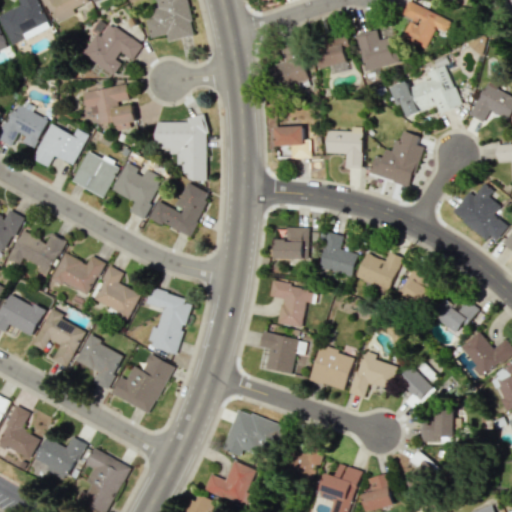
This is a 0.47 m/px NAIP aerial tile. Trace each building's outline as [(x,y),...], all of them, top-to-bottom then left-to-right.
[(0,14),(0,18),(12,45),(50,27),(38,0),(17,0),(20,5),(0,14)] [(89,1),(88,0),(43,0),(54,23),(76,13),(73,8),(89,1)] [(150,37),(166,34),(167,40),(194,35),(187,0),(157,0),(159,7),(152,9),(153,18),(146,19),(150,37)] [(402,37),(426,48),(435,27),(447,32),(452,20),(407,1),(402,14),(410,17),(402,37)] [(83,53),(114,74),(125,58),(131,62),(143,44),(109,22),(100,37),(96,34),(83,53)] [(356,34),(364,70),(398,62),(390,28),(377,31),(377,29),(356,34)] [(481,52),(487,37),(472,31),(466,46),(481,52)] [(331,71),(348,68),(346,45),(349,44),(348,33),(332,35),(333,45),(317,47),(320,67),(330,66),(331,71)] [(309,80),(299,43),(280,48),(283,62),(271,65),(277,88),(309,80)] [(461,104),(445,64),(427,72),(429,79),(409,87),(407,81),(391,87),(398,105),(402,104),(407,116),(436,105),(439,113),(461,104)] [(469,115),(483,122),(489,111),(510,121),(511,117),(511,94),(486,82),(469,115)] [(85,91),(89,114),(98,113),(100,124),(116,121),(118,133),(132,130),(131,122),(136,121),(133,103),(119,106),(118,101),(130,99),(128,84),(85,91)] [(48,118),(16,105),(10,122),(4,119),(0,129),(0,139),(15,146),(18,140),(36,148),(48,118)] [(206,178),(206,115),(188,115),(188,122),(156,122),(156,148),(170,148),(170,153),(177,153),(177,164),(182,164),(182,178),(206,178)] [(74,164),(89,133),(77,128),(74,134),(50,123),(33,158),(49,166),(55,155),(74,164)] [(276,145),(291,145),(291,158),(311,157),(310,139),(304,139),(303,125),(275,126),(276,145)] [(327,152),(345,153),(345,167),(361,168),(362,126),(352,126),(351,131),(327,130),(327,152)] [(369,174),(410,186),(422,146),(416,144),(419,135),(402,130),(399,140),(394,139),(391,150),(385,148),(382,157),(374,155),(369,174)] [(511,143),(496,144),(496,161),(511,161),(511,180),(511,179),(511,143)] [(104,197),(119,166),(86,151),(72,181),(104,197)] [(113,191),(134,200),(129,212),(145,219),(163,178),(125,162),(113,191)] [(150,218),(190,236),(211,192),(187,181),(175,207),(158,199),(150,218)] [(451,213),(486,239),(489,235),(496,240),(507,224),(494,214),(500,205),(488,196),(493,189),(484,182),(474,195),(468,190),(451,213)] [(0,250),(5,253),(23,216),(9,209),(5,216),(0,213),(0,250)] [(275,238),(275,258),(308,259),(309,227),(287,226),(286,239),(275,238)] [(65,239),(51,233),(47,242),(21,230),(9,259),(20,264),(23,258),(39,265),(36,271),(48,276),(65,239)] [(320,269),(353,275),(358,252),(341,249),(344,234),(327,231),(320,269)] [(511,231),(503,244),(511,250),(511,231)] [(51,279),(63,285),(63,283),(89,295),(104,261),(91,255),(87,262),(64,251),(51,279)] [(356,277),(378,286),(375,292),(386,296),(400,263),(387,258),(385,261),(366,253),(356,277)] [(123,271),(108,264),(91,300),(129,318),(141,293),(118,282),(123,271)] [(431,306),(437,286),(427,283),(430,272),(411,266),(402,297),(431,306)] [(278,323),(302,327),(306,301),(315,303),(317,289),(272,281),(270,296),(282,298),(278,323)] [(177,354),(191,299),(150,289),(147,303),(163,307),(158,327),(153,326),(148,346),(177,354)] [(8,325),(33,335),(44,309),(7,293),(0,309),(0,328),(6,331),(8,325)] [(478,308),(468,300),(461,309),(445,298),(433,315),(460,334),(478,308)] [(67,366),(86,328),(50,310),(32,344),(44,350),(49,339),(59,344),(52,359),(67,366)] [(460,346),(476,366),(473,369),(481,378),(509,354),(511,356),(511,355),(511,345),(505,338),(493,348),(479,331),(460,346)] [(107,388),(124,353),(88,335),(76,360),(99,371),(93,382),(107,388)] [(343,390),(355,356),(320,344),(309,379),(343,390)] [(350,393),(364,397),(368,382),(389,389),(396,365),(375,358),(377,354),(363,350),(350,393)] [(110,393),(149,413),(174,365),(150,353),(142,369),(133,365),(126,379),(119,376),(110,393)] [(511,364),(490,375),(507,410),(511,407),(511,364)] [(436,388),(414,365),(400,379),(414,393),(406,400),(415,409),(436,388)] [(0,417),(9,399),(0,394),(0,417)] [(0,444),(30,459),(40,437),(22,429),(30,411),(15,405),(0,437),(0,444)] [(223,448),(241,455),(243,450),(260,456),(263,447),(277,452),(286,426),(237,409),(223,448)] [(436,421),(423,421),(422,441),(453,443),(454,411),(436,411),(436,421)] [(35,458),(48,465),(46,470),(67,480),(85,442),(71,436),(66,446),(45,436),(35,458)] [(293,446),(284,470),(312,481),(322,457),(293,446)] [(106,511),(130,466),(94,447),(85,464),(93,468),(86,481),(91,483),(86,492),(81,490),(76,499),(100,511),(106,511)] [(410,461),(417,465),(406,481),(422,492),(440,466),(417,451),(410,461)] [(205,489),(244,504),(257,469),(234,460),(226,479),(211,473),(205,489)] [(325,472),(319,497),(333,500),(329,511),(349,511),(360,469),(339,463),(336,475),(325,472)] [(368,478),(371,488),(362,491),(368,511),(395,503),(386,473),(368,478)] [(182,511),(217,511),(221,504),(199,494),(196,501),(189,497),(182,511)]
